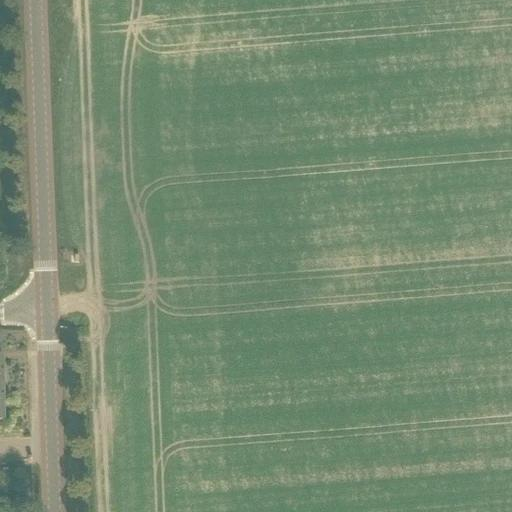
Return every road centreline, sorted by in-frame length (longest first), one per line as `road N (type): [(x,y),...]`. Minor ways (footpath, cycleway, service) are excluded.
road 1 (tertiary): [(47,314),(35,0)]
road 2 (tertiary): [(54,511),(47,314)]
